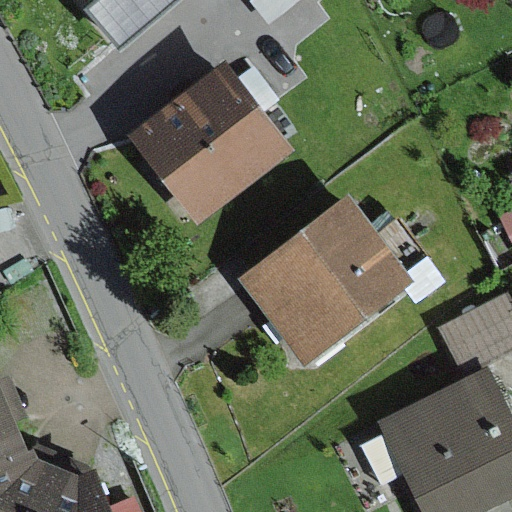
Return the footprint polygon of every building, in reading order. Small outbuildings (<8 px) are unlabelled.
[(61,0),(113,60),(184,0),(61,0)] [(511,0),(502,0),(511,18),(511,0)] [(218,69),(120,144),(189,235),(288,161),(218,69)] [(341,205),(233,290),(300,374),(407,288),(341,205)] [(511,317),(501,296),(430,332),(457,385),(480,374),(511,357),(511,317)] [(6,364),(0,366),(0,511),(126,511),(105,460),(87,467),(47,451),(42,440),(37,442),(6,364)] [(457,385),(373,427),(415,511),(490,511),(511,501),(511,438),(480,374),(457,385)]
